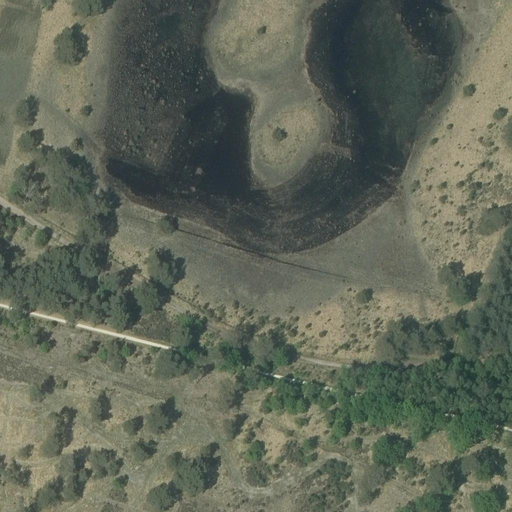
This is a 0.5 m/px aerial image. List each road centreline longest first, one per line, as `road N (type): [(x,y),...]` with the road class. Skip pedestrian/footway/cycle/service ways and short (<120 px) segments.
road 1 (track): [(511,358),(348,368),(261,346),(187,315),(0,202)]
road 2 (track): [(511,193),(439,365)]
